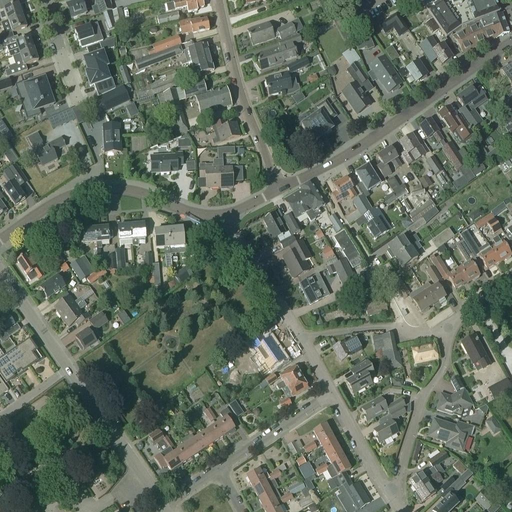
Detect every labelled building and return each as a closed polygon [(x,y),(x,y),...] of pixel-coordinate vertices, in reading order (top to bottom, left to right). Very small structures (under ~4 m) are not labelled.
[(16,0),(0,6),(0,18),(2,24),(1,24),(22,17),(18,5),(16,0)] [(90,0),(85,0),(66,7),(71,20),(85,15),(84,11),(94,8),(90,0)] [(93,0),(99,15),(112,11),(110,2),(109,0),(93,0)] [(184,1),(166,5),(167,12),(186,9),(187,15),(196,13),(196,10),(203,9),(200,0),(187,0),(184,1)] [(493,0),(443,0),(422,7),(446,38),(461,28),(498,14),(493,0),(494,0),(493,0)] [(326,1),(319,4),(324,15),(331,12),(326,1)] [(414,6),(407,10),(411,18),(419,14),(414,6)] [(121,10),(112,12),(114,27),(124,25),(121,10)] [(109,12),(103,14),(106,22),(112,20),(109,12)] [(177,14),(156,18),(158,26),(179,22),(177,14)] [(467,28),(451,38),(462,56),(474,48),(496,39),(508,34),(501,15),(467,28)] [(407,32),(396,16),(379,27),(385,35),(393,30),(398,38),(407,32)] [(5,35),(0,36),(0,43),(13,38),(12,34),(26,29),(22,17),(1,24),(5,35)] [(190,21),(178,23),(181,36),(192,33),(192,35),(208,31),(205,20),(199,22),(198,20),(190,22),(190,21)] [(432,21),(426,25),(434,35),(440,31),(432,21)] [(76,35),(74,36),(77,42),(78,42),(79,44),(80,43),(82,49),(102,41),(96,24),(75,32),(76,35)] [(290,24),(276,31),(280,41),(295,34),(290,24)] [(268,25),(247,32),(252,47),(273,40),(268,25)] [(367,33),(352,39),(357,52),(366,49),(363,43),(370,40),(367,33)] [(147,54),(148,57),(178,46),(181,45),(178,37),(151,47),(153,52),(147,54)] [(13,38),(0,43),(0,52),(2,52),(1,49),(6,48),(9,59),(12,58),(33,50),(29,39),(18,43),(16,38),(13,39),(13,38)] [(258,64),(255,65),(259,71),(260,71),(260,72),(282,64),(281,63),(296,58),(292,45),(293,45),(291,39),(278,43),(280,49),(255,57),(258,64)] [(432,42),(421,49),(428,58),(433,55),(441,66),(445,64),(446,65),(450,62),(450,60),(451,59),(442,45),(437,49),(432,42)] [(88,59),(82,61),(87,74),(103,68),(106,68),(98,45),(84,50),(88,59)] [(181,55),(178,46),(148,57),(133,63),(137,73),(181,55)] [(187,61),(180,63),(181,66),(190,63),(197,61),(196,58),(200,57),(201,60),(209,57),(206,46),(198,48),(197,46),(192,48),(192,49),(192,50),(187,51),(188,57),(186,58),(187,61)] [(344,65),(355,59),(349,46),(337,51),(344,65)] [(9,73),(5,74),(6,78),(10,77),(27,71),(25,67),(38,62),(33,50),(12,58),(14,66),(7,68),(9,73)] [(190,63),(181,66),(181,67),(190,64),(194,77),(212,72),(211,66),(212,66),(209,57),(201,60),(200,57),(196,58),(197,61),(190,63)] [(384,58),(370,67),(372,71),(388,94),(391,92),(392,94),(399,89),(398,87),(401,85),(391,71),(393,70),(384,58)] [(304,59),(286,68),(290,75),(308,66),(304,59)] [(511,88),(511,87),(511,60),(498,71),(511,88)] [(401,70),(397,72),(401,79),(408,74),(414,84),(419,81),(420,82),(425,79),(424,77),(426,76),(425,75),(427,74),(423,68),(422,70),(418,63),(406,71),(405,69),(402,71),(401,70)] [(356,64),(349,68),(360,85),(367,80),(356,64)] [(87,74),(84,75),(89,88),(108,81),(103,68),(87,74)] [(286,75),(265,81),(269,96),(290,91),(286,75)] [(318,81),(315,75),(307,79),(310,85),(318,81)] [(177,78),(135,93),(138,101),(180,86),(177,78)] [(511,89),(503,79),(496,83),(493,79),(486,84),(496,99),(503,93),(504,94),(511,89)] [(0,92),(11,89),(8,80),(0,82),(0,92)] [(22,83),(14,86),(20,103),(48,93),(47,90),(49,90),(47,82),(45,83),(44,80),(24,87),(22,83)] [(202,82),(181,88),(185,100),(194,97),(199,116),(230,107),(225,89),(205,94),(202,82)] [(355,84),(341,94),(356,115),(370,106),(355,84)] [(99,99),(105,113),(129,102),(122,88),(99,99)] [(478,90),(473,93),(470,89),(456,99),(463,109),(457,113),(470,132),(482,123),(473,111),(487,102),(478,90)] [(175,90),(162,94),(167,109),(172,125),(184,122),(178,102),(175,90)] [(48,93),(20,103),(26,121),(40,116),(39,111),(53,106),(52,103),(54,103),(51,95),(49,96),(48,93)] [(162,94),(157,95),(161,111),(167,109),(162,94)] [(492,102),(500,115),(505,112),(496,99),(492,102)] [(320,112),(301,125),(307,135),(307,137),(309,140),(311,140),(313,143),(332,129),(327,122),(335,117),(325,101),(316,107),(320,112)] [(50,122),(61,116),(55,105),(44,111),(50,122)] [(449,108),(438,116),(450,135),(455,131),(462,142),(472,135),(460,117),(456,120),(449,108)] [(511,137),(511,118),(507,111),(499,116),(507,128),(504,130),(510,139),(511,137)] [(430,121),(419,128),(426,139),(432,135),(437,144),(442,140),(437,133),(430,121)] [(224,122),(210,126),(215,140),(211,141),(213,146),(239,137),(235,124),(225,127),(224,122)] [(119,126),(103,127),(104,142),(105,142),(105,154),(120,153),(119,126)] [(0,134),(4,140),(10,135),(6,129),(0,133),(0,134)] [(28,139),(28,140),(32,149),(31,150),(34,156),(36,155),(42,168),(56,161),(53,153),(65,147),(63,145),(64,144),(63,143),(60,139),(45,147),(46,149),(44,151),(41,146),(42,145),(37,135),(34,136),(28,139)] [(411,136),(399,144),(405,153),(400,155),(407,166),(425,155),(419,146),(417,147),(411,136)] [(450,145),(444,149),(452,163),(459,158),(450,145)] [(216,149),(217,161),(218,189),(232,188),(231,177),(237,177),(237,163),(222,164),(221,149),(216,149)] [(381,164),(376,168),(383,179),(390,175),(385,166),(391,163),(395,170),(401,166),(396,160),(396,159),(390,149),(377,157),(381,164)] [(496,150),(491,153),(494,160),(500,157),(496,150)] [(175,157),(150,158),(151,174),(176,172),(176,166),(182,166),(182,154),(175,154),(175,157)] [(432,158),(425,162),(434,176),(441,171),(432,158)] [(212,164),(198,165),(199,179),(205,179),(205,189),(218,189),(217,161),(212,161),(212,164)] [(470,172),(474,178),(485,171),(480,164),(470,172)] [(194,165),(186,165),(186,173),(194,173),(194,171),(194,165)] [(475,179),(474,178),(470,172),(466,166),(465,166),(458,171),(462,178),(467,185),(475,179)] [(11,185),(3,191),(15,207),(25,200),(17,189),(27,183),(16,167),(9,171),(13,178),(8,181),(11,185)] [(367,167),(354,174),(360,184),(368,180),(372,187),(374,186),(378,192),(387,187),(383,180),(382,180),(377,172),(372,175),(367,167)] [(440,175),(446,185),(453,180),(446,171),(440,175)] [(395,197),(404,191),(406,190),(402,186),(399,188),(393,178),(386,183),(395,197)] [(424,190),(431,185),(426,178),(419,183),(424,190)] [(335,192),(330,195),(335,204),(348,196),(350,200),(355,196),(351,190),(352,189),(346,179),(332,187),(335,192)] [(309,183),(298,189),(300,192),(311,210),(309,212),(313,219),(314,219),(318,216),(315,212),(324,207),(309,183)] [(284,202),(280,205),(287,218),(292,215),(295,220),(305,215),(310,223),(314,220),(314,219),(313,219),(309,212),(311,210),(300,192),(284,202)] [(392,194),(383,201),(386,206),(395,199),(392,194)] [(352,203),(357,211),(360,217),(370,210),(362,197),(352,203)] [(405,213),(410,220),(429,206),(424,200),(405,213)] [(376,209),(364,217),(367,223),(368,222),(370,225),(366,228),(374,241),(385,234),(390,230),(376,209)] [(472,222),(477,219),(473,214),(469,217),(472,222)] [(265,221),(262,222),(273,241),(284,234),(274,216),(272,217),(271,216),(267,217),(264,220),(265,221)] [(333,216),(328,219),(334,228),(332,229),(335,234),(343,230),(339,225),(333,216)] [(422,220),(405,231),(409,235),(425,225),(422,220)] [(501,232),(493,221),(487,225),(495,236),(501,232)] [(288,232),(291,237),(300,233),(295,223),(286,228),(288,232)] [(136,226),(130,227),(132,248),(138,247),(137,241),(144,240),(143,226),(142,226),(142,224),(136,224),(136,226)] [(130,227),(117,228),(118,242),(131,241),(132,248),(130,227)] [(94,230),(96,244),(96,250),(99,250),(101,250),(100,244),(108,243),(107,229),(94,230)] [(182,229),(168,231),(169,249),(170,249),(170,256),(176,255),(175,248),(183,247),(182,229)] [(94,230),(81,231),(83,245),(96,244),(94,230)] [(448,230),(432,242),(437,250),(454,237),(448,230)] [(168,231),(154,232),(155,250),(169,249),(168,231)] [(322,238),(319,232),(314,235),(317,241),(322,238)] [(466,233),(459,237),(463,242),(475,261),(479,258),(487,271),(498,264),(499,265),(499,264),(490,249),(487,245),(478,252),(466,233)] [(403,238),(387,248),(388,250),(385,252),(391,261),(394,259),(410,248),(419,242),(415,236),(406,242),(403,238)] [(291,238),(279,244),(282,251),(295,244),(291,238)] [(496,246),(490,249),(499,264),(504,261),(506,262),(510,259),(510,257),(511,257),(502,242),(500,243),(497,238),(492,241),(496,246)] [(292,254),(282,259),(286,267),(287,266),(289,271),(290,273),(288,274),(291,279),(293,278),(293,280),(308,272),(303,263),(310,260),(300,242),(289,248),(292,254)] [(463,242),(456,247),(466,264),(458,269),(467,284),(471,281),(474,282),(478,279),(478,277),(479,277),(472,266),(476,263),(475,261),(463,242)] [(204,248),(192,255),(198,263),(209,255),(204,248)] [(410,248),(394,259),(401,269),(417,259),(410,248)] [(325,260),(332,256),(328,249),(321,253),(325,260)] [(123,251),(115,251),(117,271),(124,270),(123,251)] [(57,253),(52,257),(58,267),(63,263),(57,253)] [(81,255),(77,258),(89,277),(94,274),(81,255)] [(116,271),(115,256),(108,257),(109,272),(116,271)] [(434,256),(430,259),(445,284),(450,282),(455,290),(466,283),(466,284),(467,284),(458,269),(449,275),(438,257),(435,259),(434,256)] [(24,257),(16,262),(30,282),(36,278),(38,280),(43,277),(30,257),(25,260),(24,257)] [(77,258),(68,264),(80,283),(89,277),(77,258)] [(344,261),(332,267),(346,296),(358,290),(344,261)] [(63,274),(68,270),(65,265),(59,269),(63,274)] [(422,289),(421,289),(432,306),(437,303),(438,304),(445,300),(444,298),(440,291),(445,288),(432,267),(426,272),(435,287),(431,289),(427,286),(422,289)] [(182,271),(173,278),(178,286),(191,276),(188,272),(184,275),(182,271)] [(94,275),(86,280),(89,285),(97,280),(94,275)] [(318,276),(299,286),(309,306),(323,299),(328,296),(318,276)] [(57,277),(39,289),(42,294),(42,295),(43,296),(46,300),(64,288),(57,277)] [(398,279),(393,283),(403,300),(409,296),(398,279)] [(421,289),(409,297),(420,314),(420,313),(421,315),(428,310),(427,309),(432,306),(421,289)] [(370,290),(359,294),(361,300),(372,296),(370,290)] [(381,295),(361,301),(367,318),(386,311),(381,295)] [(69,298),(53,309),(60,319),(83,302),(80,299),(73,304),(69,298)] [(83,302),(60,319),(68,329),(75,324),(78,328),(90,319),(86,315),(83,317),(79,311),(86,306),(83,302)] [(106,311),(101,314),(101,315),(107,323),(112,320),(106,311)] [(87,332),(75,340),(79,345),(77,347),(81,352),(82,350),(83,351),(89,347),(91,351),(100,344),(98,341),(100,340),(96,334),(97,334),(95,332),(107,324),(107,323),(101,315),(89,323),(92,329),(88,332),(87,332)] [(0,334),(1,335),(14,326),(8,318),(0,323),(0,334)] [(16,325),(5,333),(8,338),(20,330),(16,325)] [(8,338),(5,333),(0,336),(0,342),(1,343),(8,338)] [(378,338),(381,351),(394,348),(392,335),(378,338)] [(260,337),(249,345),(253,351),(254,350),(269,371),(284,361),(269,340),(264,343),(260,337)] [(474,337),(461,344),(472,365),(478,362),(482,370),(489,366),(474,337)] [(362,351),(355,338),(343,344),(332,350),(340,364),(362,351)] [(29,342),(17,350),(29,368),(36,363),(37,364),(43,360),(38,353),(37,354),(29,342)] [(412,356),(410,357),(411,361),(413,361),(415,368),(437,363),(433,344),(411,349),(412,356)] [(241,346),(233,352),(237,358),(245,352),(241,346)] [(398,367),(394,348),(381,351),(383,363),(385,363),(386,369),(398,367)] [(17,350),(5,358),(18,377),(23,374),(22,373),(29,368),(17,350)] [(230,355),(220,362),(223,367),(234,360),(230,355)] [(5,358),(0,361),(0,376),(5,385),(13,379),(14,380),(18,377),(5,358)] [(357,376),(345,383),(353,396),(371,385),(367,378),(373,375),(366,363),(353,370),(357,376)] [(294,368),(278,377),(285,388),(301,379),(298,374),(299,373),(297,368),(295,369),(294,368)] [(272,375),(264,381),(267,387),(276,381),(272,375)] [(457,378),(449,382),(455,393),(463,389),(457,378)] [(301,379),(285,388),(291,398),(307,389),(306,387),(308,387),(305,382),(303,383),(301,379)] [(506,381),(493,387),(499,398),(511,391),(506,381)] [(439,403),(436,411),(460,419),(462,412),(472,407),(464,390),(455,395),(457,397),(455,402),(443,398),(443,396),(440,395),(437,403),(439,403)] [(389,416),(402,409),(404,407),(400,400),(389,407),(384,406),(380,399),(361,410),(365,417),(363,418),(366,423),(387,411),(389,416)] [(287,400),(278,405),(282,411),(290,406),(287,400)] [(223,420),(215,426),(223,437),(228,434),(229,436),(235,433),(233,430),(234,430),(228,420),(232,418),(226,410),(220,414),(223,420)] [(233,414),(236,419),(243,415),(239,410),(233,414)] [(177,415),(172,419),(178,428),(183,424),(177,415)] [(208,416),(206,417),(210,423),(215,420),(211,415),(209,417),(208,416)] [(491,418),(484,423),(493,435),(499,431),(491,418)] [(433,421),(427,438),(447,444),(447,442),(452,444),(450,449),(461,453),(467,436),(471,437),(473,428),(458,423),(456,430),(443,426),(443,424),(433,421)] [(390,422),(373,432),(377,438),(375,439),(378,445),(397,434),(390,422)] [(215,426),(205,433),(213,444),(223,437),(215,426)] [(325,426),(312,433),(319,444),(331,437),(325,426)] [(205,433),(194,440),(202,451),(213,444),(205,433)] [(331,437),(319,444),(325,455),(337,448),(331,437)] [(166,438),(161,441),(164,446),(169,443),(166,438)] [(194,440),(183,447),(191,459),(202,451),(194,440)] [(169,443),(164,446),(168,451),(172,448),(169,443)] [(293,444),(287,447),(292,457),(298,454),(293,444)] [(420,445),(415,444),(411,460),(411,462),(416,463),(420,445)] [(183,447),(173,454),(181,466),(191,459),(183,447)] [(337,448),(325,455),(331,466),(343,459),(337,448)] [(430,461),(439,455),(437,452),(427,458),(430,461)] [(430,461),(428,462),(433,469),(447,460),(443,453),(439,455),(430,461)] [(173,454),(162,461),(170,473),(181,466),(173,454)] [(302,459),(295,463),(298,468),(305,464),(302,459)] [(343,459),(331,466),(337,478),(350,471),(343,459)] [(149,460),(145,464),(153,472),(157,469),(149,460)] [(258,471),(245,477),(251,489),(264,482),(265,485),(272,481),(280,477),(277,472),(267,477),(266,475),(261,477),(258,471)] [(421,475),(408,483),(415,493),(438,477),(434,471),(429,475),(427,473),(422,476),(421,475)] [(90,491),(97,486),(88,474),(79,480),(89,495),(92,493),(90,491)] [(438,477),(415,493),(416,494),(414,495),(419,503),(421,502),(422,503),(435,495),(432,490),(437,487),(436,485),(441,482),(438,477)] [(450,480),(440,489),(444,493),(448,489),(454,484),(450,480)] [(264,482),(251,489),(257,500),(275,491),(277,490),(272,481),(265,485),(264,482)] [(352,488),(349,483),(337,490),(341,496),(345,493),(356,511),(368,504),(357,485),(352,488)] [(300,484),(292,488),(295,494),(303,490),(300,484)] [(443,502),(432,511),(450,511),(452,510),(460,502),(448,489),(444,493),(439,498),(443,502)] [(275,491),(257,500),(263,511),(276,505),(280,502),(282,505),(286,503),(285,500),(286,499),(285,497),(280,499),(275,491)] [(495,503),(484,492),(476,499),(488,511),(495,503)] [(301,501),(298,503),(301,509),(311,503),(309,497),(307,494),(299,498),(301,501)]
